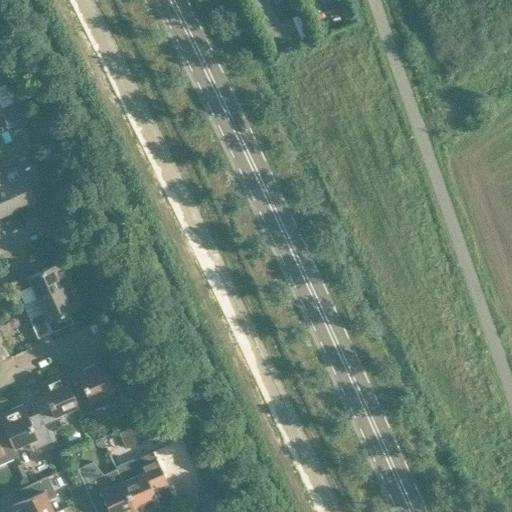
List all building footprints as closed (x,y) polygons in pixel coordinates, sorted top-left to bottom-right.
[(18,102),(9,106),(15,121),(24,118),(18,102)] [(18,165),(0,173),(0,174),(15,209),(34,200),(31,193),(42,188),(31,164),(27,156),(16,161),(18,165)] [(0,174),(0,215),(15,209),(0,174)] [(7,272),(15,290),(16,292),(30,286),(36,299),(71,283),(61,261),(47,267),(44,261),(35,265),(38,271),(26,276),(22,265),(7,272)] [(28,318),(29,320),(37,338),(52,332),(47,321),(58,316),(60,322),(70,318),(67,312),(81,305),(71,283),(36,299),(42,312),(28,318)] [(0,361),(10,357),(2,339),(0,334),(0,361)] [(82,387),(71,392),(70,392),(76,406),(81,415),(116,399),(105,376),(97,358),(74,368),(82,387)] [(36,407),(41,418),(46,430),(67,421),(63,412),(76,406),(70,392),(71,392),(63,373),(39,383),(47,402),(36,407)] [(0,413),(0,419),(6,433),(7,433),(17,456),(14,448),(27,442),(31,450),(51,441),(46,430),(41,418),(30,423),(22,404),(0,413)] [(177,424),(173,415),(166,418),(164,418),(166,425),(170,427),(177,424)] [(153,418),(119,433),(125,448),(160,433),(159,430),(153,418)] [(0,463),(17,456),(7,433),(6,433),(0,436),(0,463)] [(102,439),(95,442),(97,445),(102,447),(105,446),(102,439)] [(134,475),(121,481),(134,511),(141,511),(158,505),(149,486),(164,480),(156,461),(153,456),(130,467),(134,475)] [(80,476),(87,492),(95,510),(106,505),(108,511),(134,511),(121,481),(108,487),(104,478),(91,484),(86,473),(80,476)] [(10,506),(12,511),(52,511),(47,499),(56,496),(47,476),(42,479),(24,487),(29,497),(10,506)]
